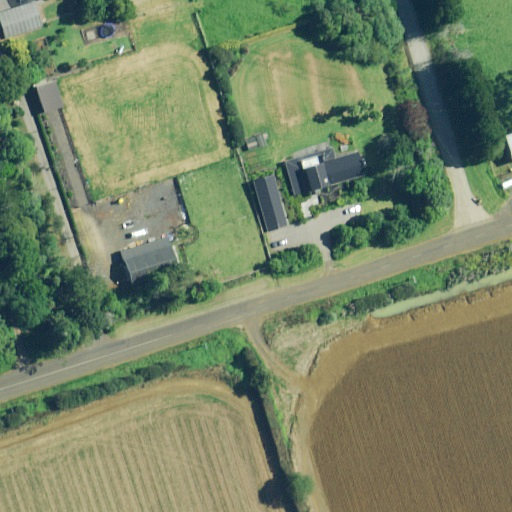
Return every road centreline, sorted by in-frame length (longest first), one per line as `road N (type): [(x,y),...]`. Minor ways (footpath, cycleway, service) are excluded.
road 1 (unclassified): [(511,221),(0,387)]
road 2 (unknown): [(464,236),(385,0)]
